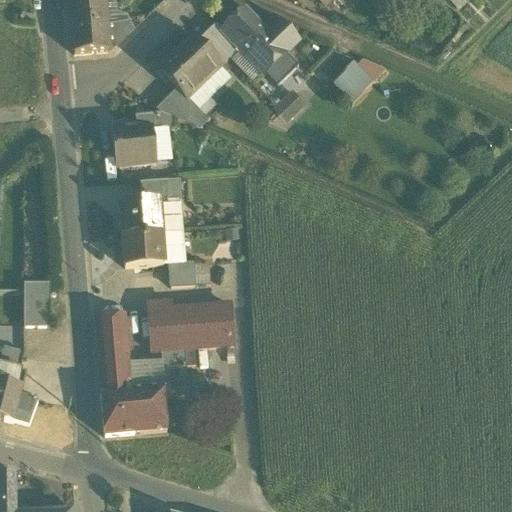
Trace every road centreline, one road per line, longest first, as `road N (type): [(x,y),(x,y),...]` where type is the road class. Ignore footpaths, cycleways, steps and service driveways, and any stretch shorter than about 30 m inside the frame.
road 1 (secondary): [(92,473),(60,89)]
road 2 (residential): [(184,0),(106,77),(60,89)]
road 3 (secondary): [(92,473),(227,511)]
